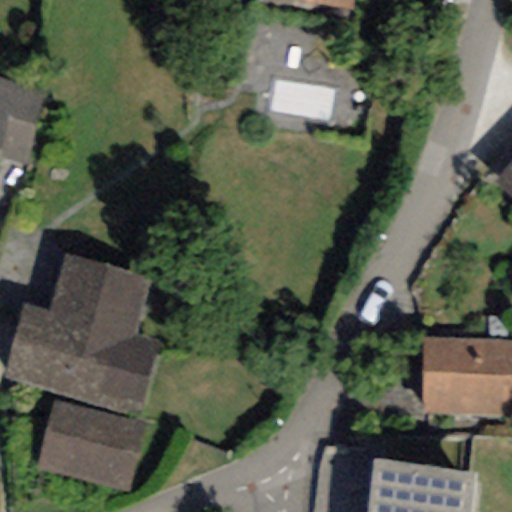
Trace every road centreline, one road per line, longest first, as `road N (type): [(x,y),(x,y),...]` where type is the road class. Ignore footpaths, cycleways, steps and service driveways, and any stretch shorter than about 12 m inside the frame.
road 1 (residential): [(277,477),(436,186),(487,0)]
road 2 (residential): [(159,511),(277,477)]
